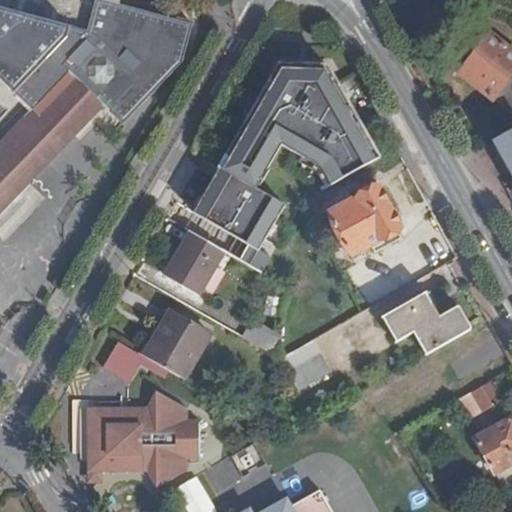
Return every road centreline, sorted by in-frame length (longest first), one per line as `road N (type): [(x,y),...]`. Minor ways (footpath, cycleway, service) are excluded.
road 1 (residential): [(264,0),(5,444)]
road 2 (secondary): [(362,20),(511,285)]
